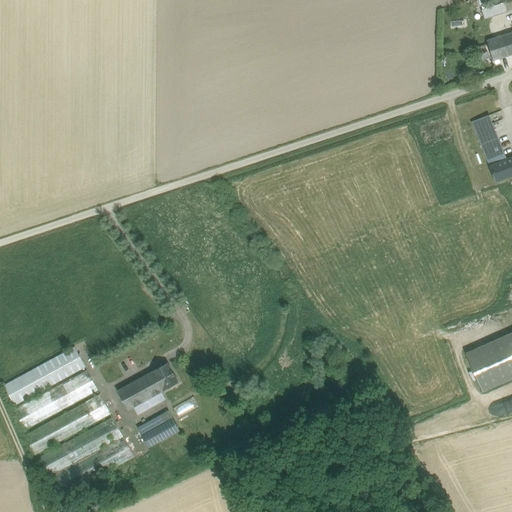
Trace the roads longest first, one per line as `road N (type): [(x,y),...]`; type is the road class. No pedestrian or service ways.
road 1 (track): [(511,75),(0,242)]
road 2 (track): [(49,511),(0,396)]
